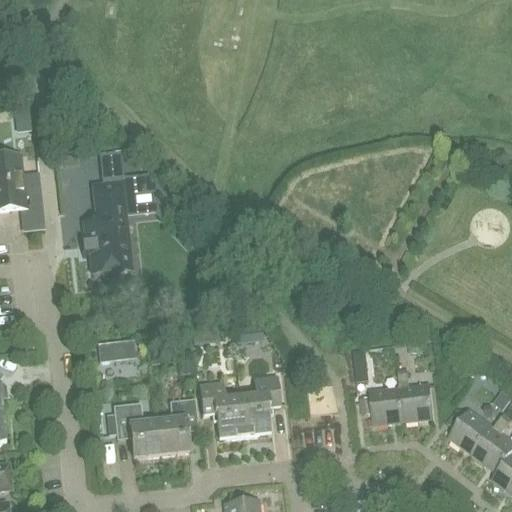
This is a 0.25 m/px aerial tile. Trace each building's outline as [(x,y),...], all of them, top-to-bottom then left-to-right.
[(38,177),(20,179),(19,163),(2,165),(2,161),(0,161),(0,218),(8,217),(7,213),(24,211),(23,201),(40,200),(38,177)] [(91,280),(101,278),(101,280),(102,281),(103,283),(105,284),(107,286),(109,286),(111,286),(113,286),(115,284),(117,282),(118,280),(118,278),(118,277),(129,275),(128,259),(129,259),(127,240),(124,240),(121,213),(128,213),(125,187),(91,190),(95,225),(82,227),(84,249),(87,249),(91,280)] [(397,375),(398,392),(402,427),(433,424),(429,389),(408,391),(407,374),(397,375)] [(254,402),(239,404),(243,440),(269,437),(267,420),(269,420),(268,413),(279,412),(276,380),(252,383),(254,402)] [(243,440),(239,404),(224,405),(222,386),(198,389),(202,421),(213,419),(214,427),(215,427),(217,442),(243,440)] [(402,427),(398,392),(369,396),(369,402),(360,403),(362,419),(371,418),(372,430),(402,427)] [(170,425),(156,427),(160,460),(188,457),(185,437),(197,436),(194,404),(168,407),(170,425)] [(160,460),(156,427),(142,428),(139,408),(112,411),(115,439),(129,438),(132,463),(160,460)] [(472,460),(493,432),(468,414),(464,419),(457,414),(447,427),(455,433),(448,442),(472,460)] [(503,418),(493,432),(472,460),(496,478),(511,455),(511,446),(501,438),(511,424),(503,418)] [(511,455),(496,478),(491,484),(511,499),(511,455)] [(0,511),(6,511),(6,507),(0,507),(0,493),(10,493),(7,469),(0,469),(0,511)] [(223,508),(223,511),(258,511),(258,504),(246,505),(245,496),(228,497),(229,507),(223,508)]
